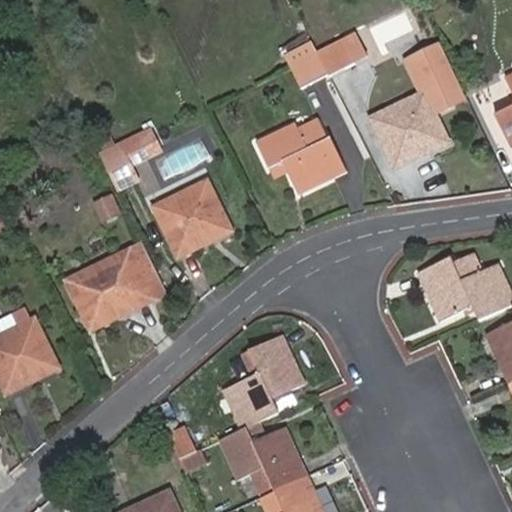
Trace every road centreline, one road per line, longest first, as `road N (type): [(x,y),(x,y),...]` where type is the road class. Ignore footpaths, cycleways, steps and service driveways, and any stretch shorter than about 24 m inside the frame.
road 1 (residential): [(324,250),(243,304),(0,511)]
road 2 (residential): [(428,469),(324,250)]
road 3 (residential): [(511,212),(324,250)]
